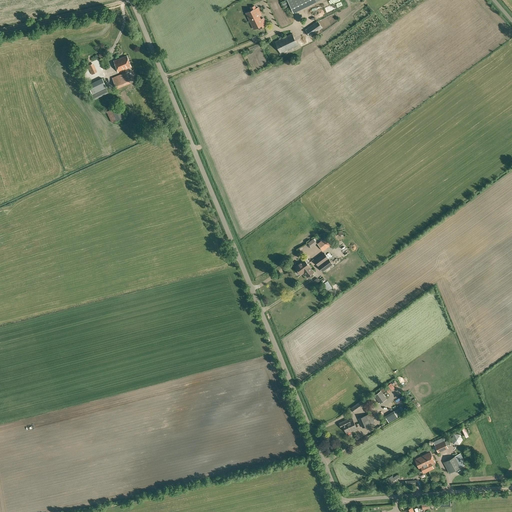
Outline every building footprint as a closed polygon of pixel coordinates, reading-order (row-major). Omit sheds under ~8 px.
[(258,7),(258,8),(256,9),(254,6),(250,8),(252,10),(251,11),(248,12),(247,13),(246,13),(246,14),(249,20),(252,26),(253,28),(254,29),(258,27),(259,26),(260,28),(265,26),(263,23),(265,22),(265,23),(266,23),(263,18),(261,19),(259,16),(262,15),(258,7)] [(305,30),(310,37),(322,28),(317,21),(305,30)] [(280,53),(297,45),(292,34),(275,42),(280,53)] [(127,55),(114,61),(115,65),(118,72),(131,67),(128,60),(127,55)] [(91,69),(85,71),(88,78),(97,75),(95,70),(92,71),(91,69)] [(130,83),(126,73),(112,78),(117,89),(130,83)] [(107,87),(102,78),(91,84),(95,93),(107,87)] [(106,89),(93,95),(95,99),(108,93),(106,89)] [(117,120),(124,117),(118,106),(111,109),(107,112),(112,122),(117,120)] [(323,250),(330,244),(333,242),(328,235),(317,243),(323,250)] [(324,253),(314,261),(319,266),(322,271),(332,264),(328,259),(324,253)] [(310,267),(304,259),(294,267),(301,275),(304,272),(307,277),(313,272),(310,268),(310,267)] [(393,382),(386,388),(390,392),(396,387),(393,382)] [(380,391),(375,395),(381,402),(386,399),(380,391)] [(362,399),(351,408),(354,413),(366,405),(362,399)] [(387,415),(397,411),(395,405),(384,409),(387,415)] [(396,411),(387,417),(390,422),(399,417),(396,411)] [(358,418),(362,428),(375,423),(371,413),(358,418)] [(347,433),(359,428),(357,424),(355,425),(352,419),(348,421),(347,419),(339,423),(341,427),(343,426),(347,433)] [(439,453),(448,448),(444,440),(434,445),(439,453)] [(423,459),(428,470),(433,468),(431,464),(435,462),(430,452),(420,457),(421,459),(423,459)] [(458,454),(461,466),(467,465),(463,453),(458,454)] [(444,462),(450,473),(460,467),(454,456),(444,462)] [(421,459),(420,457),(415,459),(419,469),(421,468),(423,473),(428,470),(423,459),(421,459)]
